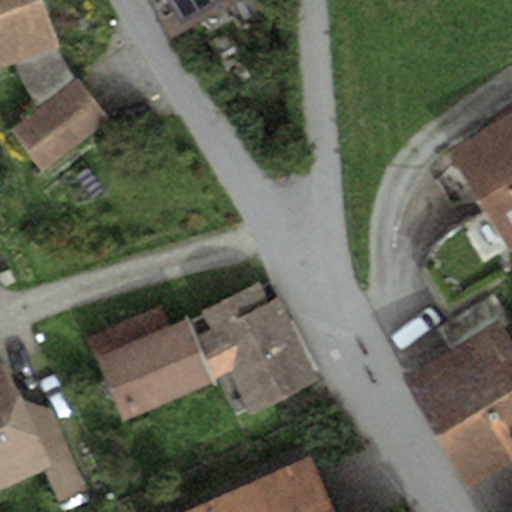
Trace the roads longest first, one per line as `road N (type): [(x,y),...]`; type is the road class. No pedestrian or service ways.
road 1 (residential): [(303,231),(330,318),(393,447),(436,511)]
road 2 (residential): [(135,0),(263,211),(282,228),(303,231)]
road 3 (residential): [(303,231),(318,215),(325,176),(310,0)]
